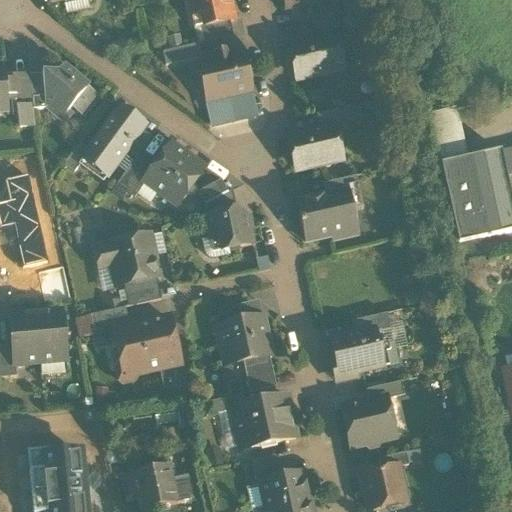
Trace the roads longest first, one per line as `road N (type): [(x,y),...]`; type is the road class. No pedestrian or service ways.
road 1 (residential): [(26,12),(265,183)]
road 2 (residential): [(290,272),(344,511)]
road 3 (residential): [(265,183),(282,104),(258,0)]
